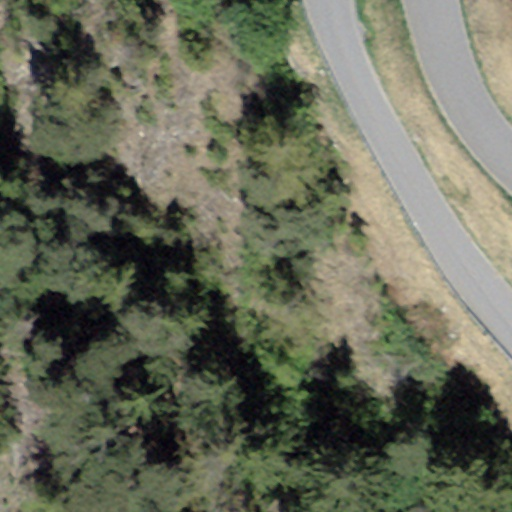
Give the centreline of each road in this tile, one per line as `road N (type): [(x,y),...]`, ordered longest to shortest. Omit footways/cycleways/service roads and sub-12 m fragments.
road 1 (tertiary): [(511,316),(458,249),(392,137),(327,0)]
road 2 (residential): [(425,0),(467,103),(511,157)]
